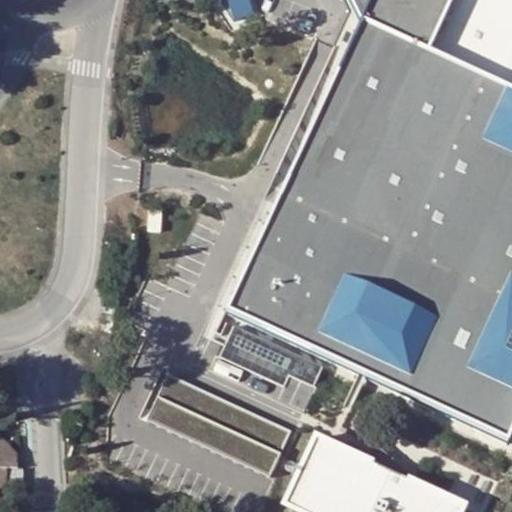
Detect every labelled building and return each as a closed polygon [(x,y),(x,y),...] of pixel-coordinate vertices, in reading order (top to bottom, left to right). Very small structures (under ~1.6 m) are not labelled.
[(359,0),(359,6),(357,20),(350,40),(397,62),(406,38),(409,25),(409,24),(411,15),(411,0),(359,0)] [(409,25),(436,37),(452,0),(411,0),(411,15),(409,24),(409,25)] [(511,0),(452,0),(436,37),(426,60),(511,99),(511,0)] [(455,329),(342,275),(324,313),(307,304),(277,314),(267,335),(227,320),(299,370),(304,359),(415,408),(455,329)] [(182,414),(133,393),(134,425),(264,491),(279,459),(260,449),(299,370),(227,320),(182,414)] [(0,470),(12,470),(12,456),(0,442),(0,470)] [(373,476),(312,445),(280,510),(282,511),(444,511),(409,494),(373,476)] [(379,463),(373,476),(409,494),(411,489),(379,463)]
